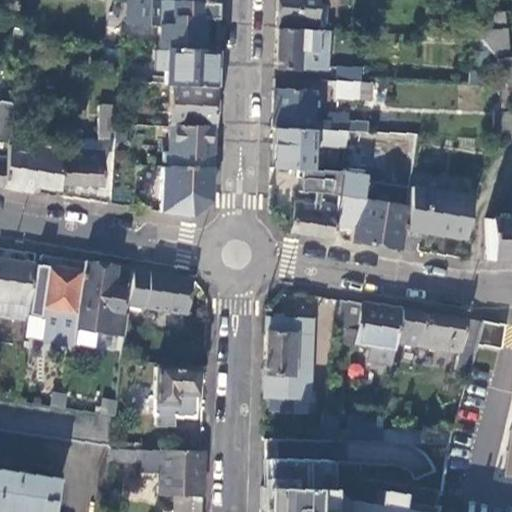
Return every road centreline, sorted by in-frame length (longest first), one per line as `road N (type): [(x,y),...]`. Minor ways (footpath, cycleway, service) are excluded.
road 1 (residential): [(237,254),(511,284)]
road 2 (residential): [(237,254),(226,511)]
road 3 (residential): [(246,0),(237,254)]
road 4 (residential): [(237,254),(0,217)]
